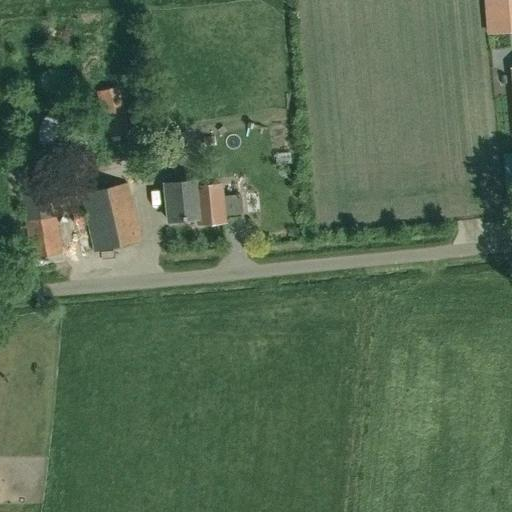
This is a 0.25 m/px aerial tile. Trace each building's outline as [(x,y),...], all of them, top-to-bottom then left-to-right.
[(506,0),(494,0),(487,1),(488,11),(507,9),(506,0)] [(92,132),(101,166),(139,156),(134,133),(129,134),(118,87),(95,93),(103,129),(92,132)] [(31,259),(61,254),(55,218),(50,219),(44,184),(49,183),(46,166),(17,170),(31,259)] [(169,221),(198,218),(198,224),(224,221),(221,185),(207,186),(207,181),(196,182),(196,181),(165,183),(169,221)] [(97,252),(143,242),(130,183),(84,193),(97,252)]
